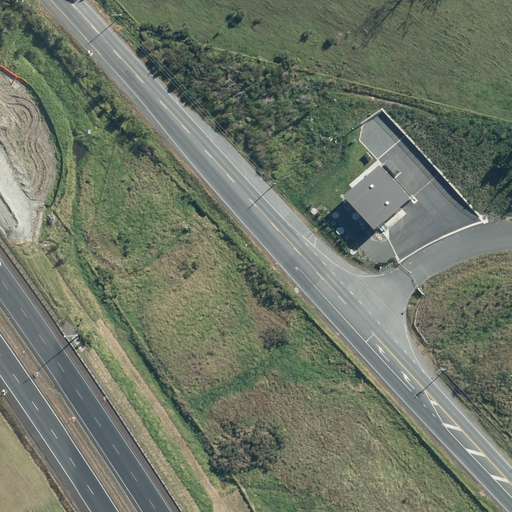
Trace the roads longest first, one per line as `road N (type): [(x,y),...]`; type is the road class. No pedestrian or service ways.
road 1 (secondary): [(511,484),(69,0)]
road 2 (motorway): [(0,224),(164,511)]
road 3 (motorway): [(0,280),(162,511)]
road 4 (motorway): [(68,451),(0,352)]
